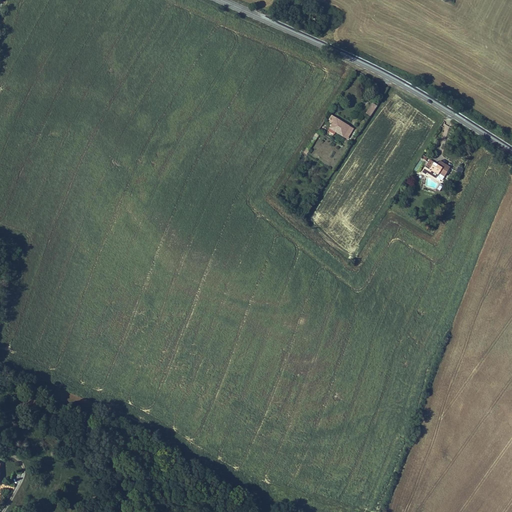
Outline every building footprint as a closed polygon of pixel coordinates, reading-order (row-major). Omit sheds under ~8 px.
[(309,14),(315,2),(311,0),(289,0),(288,4),(309,14)] [(326,7),(315,2),(309,14),(320,19),(326,7)] [(368,113),(374,103),(370,100),(364,110),(368,113)] [(356,124),(333,111),(331,115),(335,118),(331,125),(349,135),(356,124)] [(323,129),(319,127),(306,150),(310,152),(323,129)] [(429,156),(421,169),(425,171),(426,170),(435,175),(438,170),(445,174),(450,163),(439,157),(437,161),(429,156)]
